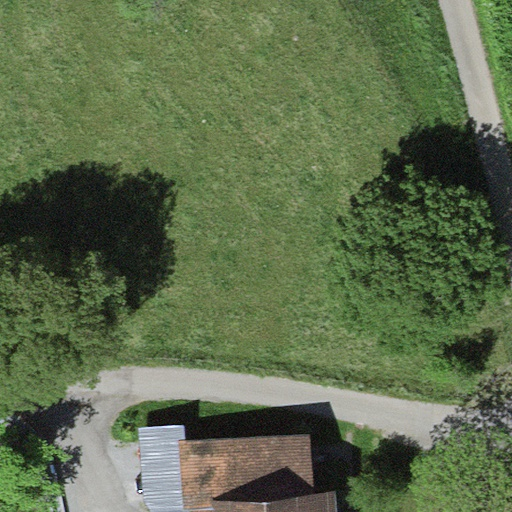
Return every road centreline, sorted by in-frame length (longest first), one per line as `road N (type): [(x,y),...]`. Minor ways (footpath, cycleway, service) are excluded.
road 1 (track): [(0,380),(455,427),(511,449)]
road 2 (track): [(511,285),(436,0)]
